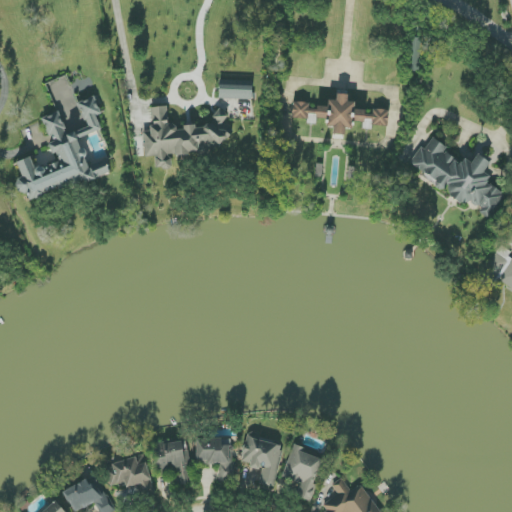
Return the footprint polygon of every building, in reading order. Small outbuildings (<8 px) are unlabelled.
[(253,81),(219,80),(219,99),(252,99),(253,81)] [(327,107),(309,107),(309,103),(293,102),(292,120),(316,121),(316,119),(327,119),(326,127),(333,127),(333,135),(345,135),(345,128),(352,129),(353,122),(363,123),(363,127),(388,128),(389,111),(354,110),(355,102),(347,102),(348,95),(336,94),(336,101),(328,100),(327,107)] [(29,200),(110,173),(106,161),(88,167),(79,138),(102,131),(97,116),(101,114),(95,97),(78,103),(86,125),(66,132),(59,113),(43,118),(51,143),(57,162),(35,170),(31,157),(17,162),(22,178),(15,181),(19,194),(26,192),(29,200)] [(170,155),(207,153),(206,147),(223,147),(223,136),(228,136),(227,112),(212,113),(212,126),(176,128),(176,124),(168,124),(167,107),(151,108),(152,131),(143,131),(145,157),(155,156),(156,169),(171,169),(170,155)] [(410,163),(441,192),(444,189),(464,207),(471,200),(487,214),(503,196),(487,181),(490,178),(483,171),(490,164),(480,154),(470,164),(465,158),(460,163),(433,138),(410,163)] [(511,261),(507,259),(511,252),(501,245),(485,272),(511,287),(511,261)] [(273,489),(284,445),(247,436),(240,464),(263,470),(259,485),(273,489)] [(220,482),(234,482),(233,439),(196,440),(197,464),(219,463),(220,482)] [(189,483),(185,442),(164,444),(165,458),(156,459),(158,474),(173,473),(174,485),(189,483)] [(154,445),(154,458),(164,458),(164,444),(154,445)] [(308,501),(327,461),(295,446),(282,476),(301,484),(296,495),(308,501)] [(115,494),(152,485),(144,455),(107,465),(115,494)] [(380,511),(360,485),(352,492),(341,478),(331,486),(338,494),(321,507),(324,511),(380,511)] [(114,511),(99,480),(89,485),(86,480),(64,491),(73,511),(76,511),(95,503),(98,511),(114,511)] [(64,511),(56,502),(44,511),(64,511)]
